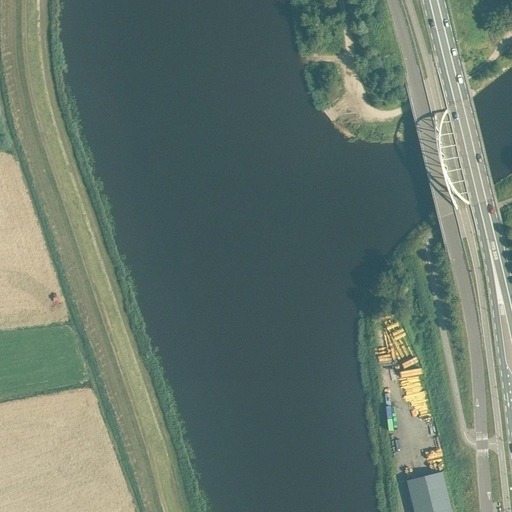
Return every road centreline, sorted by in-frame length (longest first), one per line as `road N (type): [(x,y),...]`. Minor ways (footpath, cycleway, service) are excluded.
road 1 (unclassified): [(487,511),(469,306),(391,0)]
road 2 (track): [(312,60),(350,53),(361,102),(384,114),(469,75),(511,43)]
road 3 (primary): [(487,230),(511,434)]
road 4 (primary): [(487,230),(448,68)]
